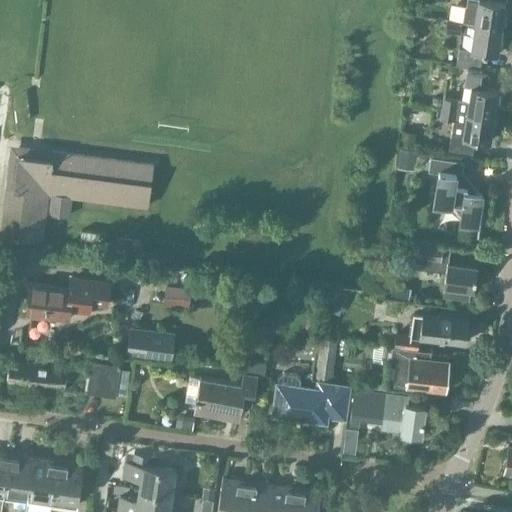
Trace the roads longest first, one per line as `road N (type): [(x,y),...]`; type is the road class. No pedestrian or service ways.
road 1 (residential): [(0,413),(450,486)]
road 2 (residential): [(450,486),(498,357),(511,270)]
